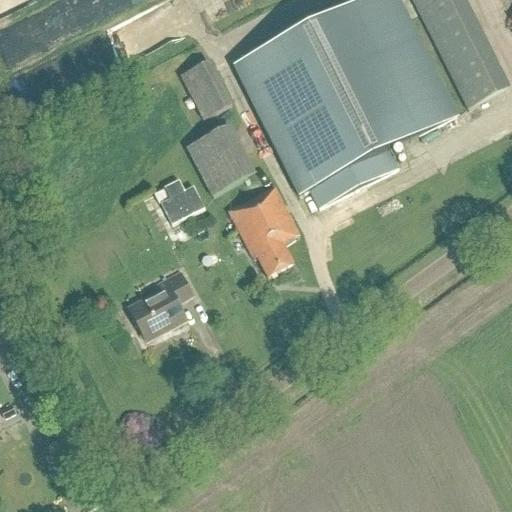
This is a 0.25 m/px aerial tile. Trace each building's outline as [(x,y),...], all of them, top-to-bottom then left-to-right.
[(231,0),(236,12),(266,0),(231,0)] [(400,174),(390,154),(455,120),(392,0),(377,0),(235,73),(300,199),(309,195),(319,215),(400,174)] [(456,0),(410,0),(468,114),(505,95),(456,0)] [(142,50),(195,37),(188,10),(135,23),(142,50)] [(231,110),(209,67),(181,81),(203,125),(231,110)] [(184,155),(210,204),(254,181),(228,132),(184,155)] [(172,229),(205,213),(194,191),(185,195),(179,184),(164,192),(170,203),(161,207),(172,229)] [(164,192),(153,198),(159,209),(161,207),(170,203),(164,192)] [(293,267),(283,247),(298,239),(274,193),(229,217),(254,264),(257,262),(267,281),(293,267)] [(159,298),(130,314),(146,346),(186,325),(177,308),(192,301),(180,279),(156,292),(159,298)] [(0,414),(0,421),(2,426),(13,421),(8,411),(0,414)]
